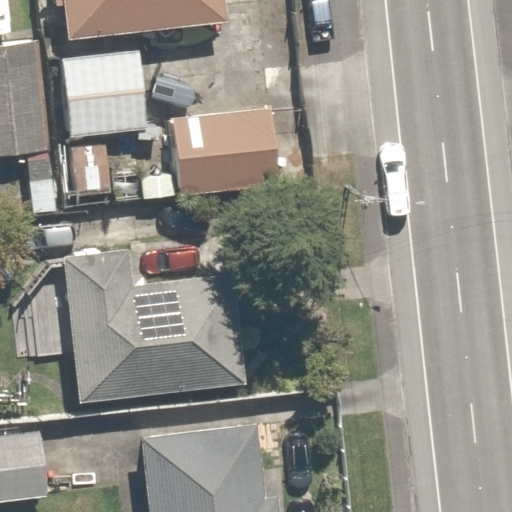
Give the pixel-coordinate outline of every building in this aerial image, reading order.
[(31,0),(37,54),(210,37),(206,0),(31,0)] [(118,82),(41,82),(41,152),(118,152),(118,82)] [(0,85),(0,175),(14,175),(14,86),(0,85)] [(253,148),(151,146),(149,209),(251,211),(253,148)] [(30,277),(38,418),(211,408),(205,306),(96,313),(94,274),(30,277)] [(238,511),(237,446),(102,449),(103,511),(238,511)] [(0,456),(0,511),(20,511),(20,456),(0,456)]
